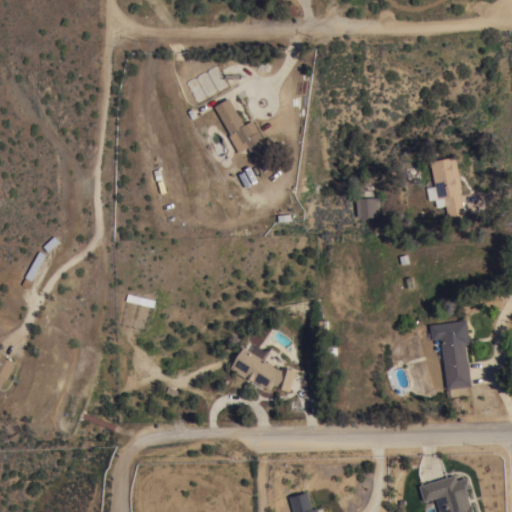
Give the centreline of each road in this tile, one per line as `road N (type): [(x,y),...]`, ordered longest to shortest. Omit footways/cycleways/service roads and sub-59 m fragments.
road 1 (residential): [(110,511),(125,450),(137,436),(163,428),(511,423)]
road 2 (residential): [(511,24),(114,31)]
road 3 (residential): [(97,237),(112,0)]
